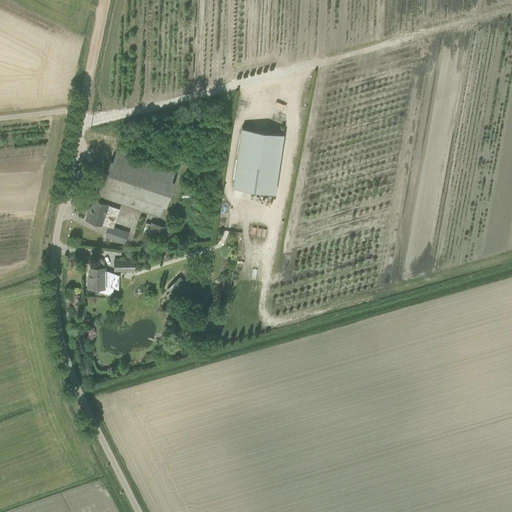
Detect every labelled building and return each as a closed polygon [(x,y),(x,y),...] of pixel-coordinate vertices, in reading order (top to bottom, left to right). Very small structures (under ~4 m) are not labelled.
[(274,193),(283,134),(241,128),(232,187),(274,193)] [(96,194),(158,215),(161,205),(165,206),(173,181),(170,180),(174,169),(117,149),(113,161),(110,160),(106,174),(103,173),(96,194)] [(88,211),(85,219),(98,224),(99,223),(109,227),(105,237),(126,244),(130,233),(115,227),(121,209),(110,205),(111,204),(103,202),(103,201),(101,200),(101,201),(99,200),(99,201),(94,199),(89,212),(88,211)] [(141,234),(171,244),(175,232),(165,229),(166,227),(150,222),(149,224),(145,223),(141,234)] [(114,271),(134,272),(134,260),(114,259),(114,271)] [(111,286),(115,273),(104,270),(104,268),(90,268),(90,280),(88,280),(87,289),(95,289),(95,290),(112,295),(115,287),(111,286)] [(180,268),(164,286),(166,288),(183,271),(180,268)] [(193,290),(179,277),(167,288),(181,302),(193,290)]
